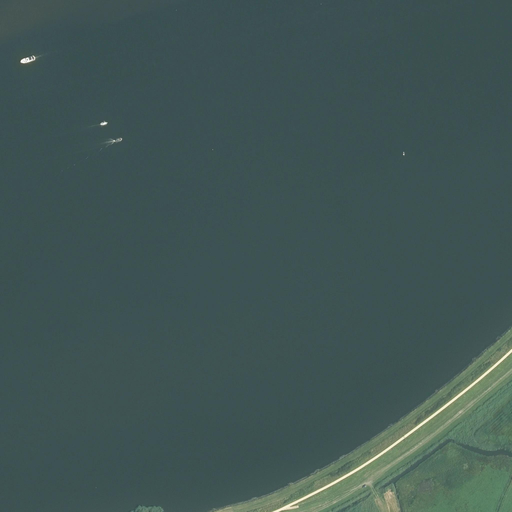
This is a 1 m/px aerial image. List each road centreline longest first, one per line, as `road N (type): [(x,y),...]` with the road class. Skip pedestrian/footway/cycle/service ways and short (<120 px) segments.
road 1 (track): [(511,332),(388,434),(239,511)]
road 2 (track): [(511,369),(346,494),(306,511)]
